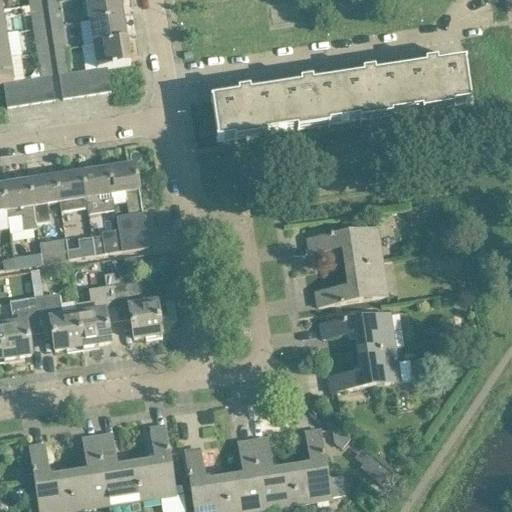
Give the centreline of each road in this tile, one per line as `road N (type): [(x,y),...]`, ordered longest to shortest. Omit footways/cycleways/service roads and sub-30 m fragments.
road 1 (residential): [(164,77),(430,36),(472,17)]
road 2 (residential): [(211,375),(244,371),(261,346),(237,232),(225,225),(189,231)]
road 3 (residential): [(0,410),(211,375)]
road 4 (unclassified): [(0,144),(169,119)]
road 5 (residential): [(211,375),(189,231)]
